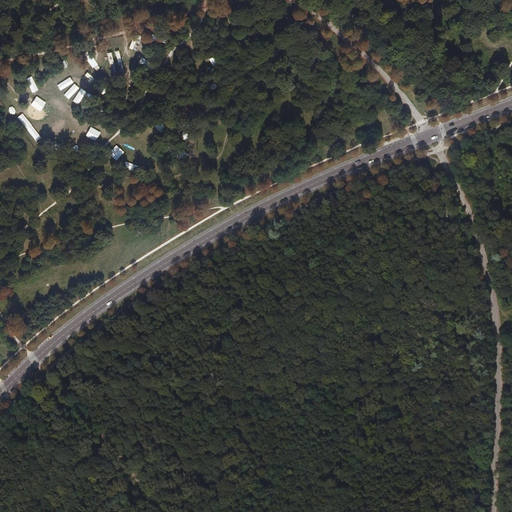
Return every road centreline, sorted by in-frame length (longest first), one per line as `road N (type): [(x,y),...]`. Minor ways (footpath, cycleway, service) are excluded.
road 1 (tertiary): [(0,393),(71,327),(176,255),(350,167),(511,104)]
road 2 (track): [(219,0),(0,63)]
road 3 (track): [(12,405),(71,511)]
